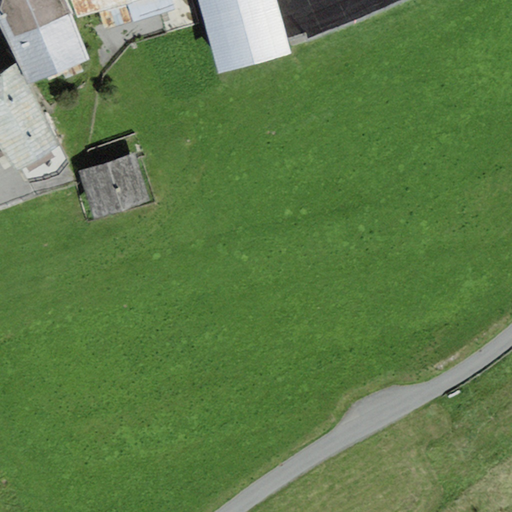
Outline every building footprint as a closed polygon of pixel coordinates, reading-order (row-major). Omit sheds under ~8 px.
[(10,0),(16,11),(2,18),(32,83),(86,58),(59,0),(10,0)] [(69,0),(76,21),(151,0),(69,0)] [(291,47),(275,0),(197,0),(220,69),(291,47)] [(15,67),(0,75),(0,139),(17,168),(60,142),(15,67)] [(132,158),(83,173),(98,220),(147,205),(132,158)]
